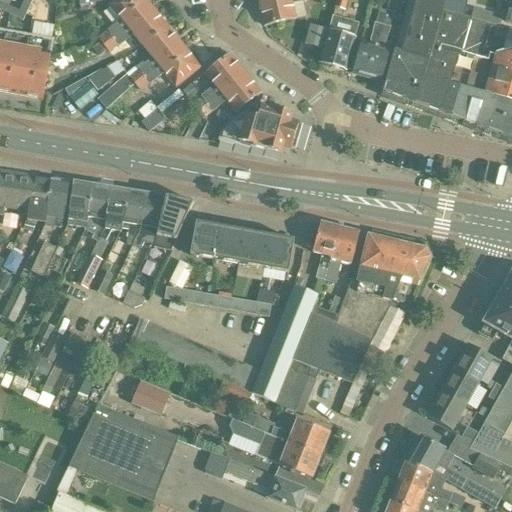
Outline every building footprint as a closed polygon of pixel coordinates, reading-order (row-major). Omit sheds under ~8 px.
[(24,0),(19,12),(0,2),(0,10),(23,21),(32,0),(24,0)] [(116,0),(108,7),(120,21),(97,39),(100,42),(104,47),(151,8),(144,0),(116,0)] [(269,0),(259,2),(264,27),(305,17),(302,3),(312,0),(269,0)] [(347,0),(336,0),(334,8),(344,11),(347,0)] [(472,19),(458,16),(443,11),(445,0),(408,0),(384,84),(385,84),(386,82),(394,84),(390,96),(401,100),(474,126),(501,135),(501,136),(511,139),(511,30),(472,18),(472,19)] [(445,0),(443,11),(458,16),(462,0),(445,0)] [(151,8),(104,47),(107,51),(108,52),(109,54),(132,36),(141,47),(166,27),(151,8)] [(382,25),(383,26),(385,18),(386,15),(378,13),(375,24),(382,25)] [(345,71),(354,39),(358,24),(332,17),(319,63),(322,64),(323,67),(329,68),(332,67),(345,71)] [(392,21),(385,18),(383,26),(390,28),(392,21)] [(382,25),(375,24),(374,23),(369,41),(370,41),(370,44),(360,41),(351,75),(366,79),(375,47),(376,47),(382,25)] [(391,28),(390,28),(383,26),(382,25),(376,47),(375,47),(366,79),(381,83),(390,50),(384,48),(388,35),(389,35),(391,28)] [(151,59),(128,78),(134,85),(156,66),(181,45),(166,27),(141,47),(151,59)] [(310,27),(305,46),(321,50),(326,31),(310,27)] [(0,62),(0,93),(18,97),(29,36),(6,32),(0,62)] [(53,41),(29,36),(18,97),(42,101),(53,41)] [(100,43),(92,50),(98,58),(107,51),(104,47),(100,43)] [(163,74),(173,87),(174,88),(199,68),(181,45),(156,66),(134,85),(140,92),(163,74)] [(191,106),(197,113),(245,74),(229,54),(204,74),(214,86),(200,97),(201,98),(191,106)] [(114,77),(124,71),(118,62),(107,68),(114,77)] [(97,92),(115,79),(114,77),(107,68),(89,81),(97,92)] [(245,74),(197,113),(203,120),(226,102),(235,114),(260,94),(245,74)] [(134,85),(128,78),(127,76),(98,101),(106,109),(134,85)] [(84,80),(65,90),(68,97),(86,83),(84,80)] [(157,110),(141,123),(149,133),(150,133),(165,120),(161,115),(183,96),(178,91),(156,109),(157,110)] [(234,145),(249,149),(250,147),(264,104),(257,102),(220,131),(217,142),(218,142),(233,146),(234,145)] [(281,109),(264,104),(250,147),(264,151),(265,149),(280,154),(282,148),(290,150),(291,148),(294,149),(301,125),(298,125),(298,122),(289,121),(291,114),(281,111),(281,109)] [(28,214),(34,177),(0,172),(0,216),(3,217),(4,210),(28,214)] [(27,221),(45,223),(50,180),(34,177),(28,214),(27,221)] [(61,229),(68,183),(50,180),(45,223),(44,226),(61,229)] [(92,186),(73,183),(71,195),(67,227),(85,230),(86,219),(92,186)] [(102,230),(110,189),(92,186),(86,219),(93,221),(91,239),(98,240),(99,239),(98,238),(102,230)] [(121,230),(122,225),(128,192),(110,189),(102,230),(98,238),(99,239),(106,242),(111,231),(121,233),(121,230)] [(121,230),(128,231),(126,245),(133,246),(134,242),(138,236),(140,236),(146,195),(129,192),(128,192),(122,225),(121,230)] [(148,230),(157,231),(158,231),(164,198),(146,195),(140,236),(138,236),(134,242),(144,247),(147,237),(148,230)] [(189,210),(193,202),(192,202),(181,200),(164,198),(158,231),(157,231),(153,249),(170,252),(189,210)] [(32,232),(34,225),(26,223),(24,230),(32,232)] [(213,261),(219,228),(195,223),(189,256),(213,261)] [(328,274),(340,229),(320,224),(312,254),(321,256),(315,279),(325,282),(327,274),(328,274)] [(219,228),(213,261),(238,265),(244,232),(219,228)] [(349,269),(355,246),(358,234),(340,229),(328,274),(327,274),(325,282),(335,284),(340,266),(349,269)] [(244,232),(238,265),(263,270),(269,237),(244,232)] [(328,312),(314,307),(275,405),(301,415),(319,371),(352,385),(359,369),(361,370),(374,342),(393,303),(409,246),(368,236),(356,283),(350,282),(343,301),(338,315),(328,312)] [(263,270),(287,274),(293,241),(269,237),(263,270)] [(30,273),(42,278),(56,248),(44,243),(30,273)] [(425,250),(409,246),(398,285),(416,289),(430,258),(425,250)] [(11,253),(3,269),(14,275),(22,259),(11,253)] [(126,278),(140,281),(145,257),(131,254),(126,278)] [(80,275),(92,281),(101,261),(90,256),(80,275)] [(190,269),(179,264),(170,284),(181,289),(190,269)] [(91,291),(103,297),(113,277),(101,271),(91,291)] [(0,272),(0,290),(4,292),(11,279),(0,272)] [(511,273),(483,324),(484,325),(479,334),(491,341),(496,331),(511,340),(501,360),(511,366),(511,273)] [(123,305),(133,310),(142,307),(145,300),(141,299),(145,290),(133,284),(123,305)] [(416,290),(416,289),(398,285),(393,303),(374,342),(361,370),(377,377),(416,290)] [(29,293),(17,287),(16,286),(1,317),(14,324),(29,293)] [(294,287),(259,372),(250,394),(275,405),(314,307),(319,297),(294,287)] [(202,307),(204,295),(166,288),(165,300),(202,307)] [(231,300),(204,295),(202,307),(229,311),(231,300)] [(334,297),(328,312),(338,315),(343,301),(334,297)] [(255,304),(231,300),(229,311),(253,315),(255,304)] [(270,306),(255,304),(253,315),(269,318),(270,306)] [(130,343),(250,394),(259,372),(140,320),(130,343)] [(48,342),(51,336),(55,328),(44,323),(38,337),(48,342)] [(63,341),(51,336),(48,342),(45,348),(41,358),(53,363),(63,341)] [(38,337),(35,343),(45,348),(48,342),(38,337)] [(95,351),(83,346),(71,371),(83,377),(95,351)] [(468,346),(454,371),(477,384),(491,360),(468,346)] [(52,366),(41,360),(35,373),(46,378),(52,366)] [(0,386),(8,390),(9,389),(14,376),(0,369),(0,386)] [(464,408),(477,384),(454,371),(441,395),(464,408)] [(511,469),(511,444),(502,439),(511,421),(511,374),(470,450),(479,454),(501,465),(511,469)] [(161,417),(170,395),(140,382),(131,405),(161,417)] [(236,388),(223,382),(218,393),(231,399),(236,388)] [(491,392),(496,395),(500,388),(495,385),(491,392)] [(492,401),(496,395),(491,392),(487,399),(492,401)] [(54,399),(42,393),(38,402),(37,404),(49,409),(50,407),(54,399)] [(441,395),(427,419),(450,432),(464,408),(441,395)] [(74,403),(72,406),(68,415),(67,416),(88,426),(94,413),(74,403)] [(94,413),(88,426),(68,468),(153,503),(178,439),(97,406),(94,413)] [(251,429),(265,434),(272,437),(275,429),(277,425),(247,414),(242,426),(251,429)] [(275,429),(272,437),(320,456),(329,434),(295,421),(290,434),(275,429)] [(320,456),(272,437),(265,434),(255,457),(311,479),(320,456)] [(472,444),(476,437),(471,434),(467,441),(472,444)] [(453,456),(420,438),(406,463),(431,473),(444,481),(459,490),(465,480),(446,469),(453,456)] [(500,466),(479,454),(471,468),(493,480),(498,470),(500,466)] [(230,461),(225,475),(239,481),(269,493),(266,500),(296,511),(297,510),(299,509),(302,502),(301,499),(304,491),(279,481),(270,477),(237,464),(230,461)] [(0,497),(15,505),(28,477),(0,463),(0,497)] [(440,489),(444,481),(431,473),(406,463),(405,463),(398,483),(448,503),(451,493),(440,489)] [(511,469),(501,465),(500,466),(498,470),(511,477),(511,469)] [(398,483),(390,502),(414,511),(433,511),(435,508),(444,511),(448,503),(398,483)] [(103,511),(58,494),(50,511),(103,511)] [(33,511),(46,511),(49,508),(38,502),(33,511)] [(414,511),(390,502),(386,511),(414,511)]
